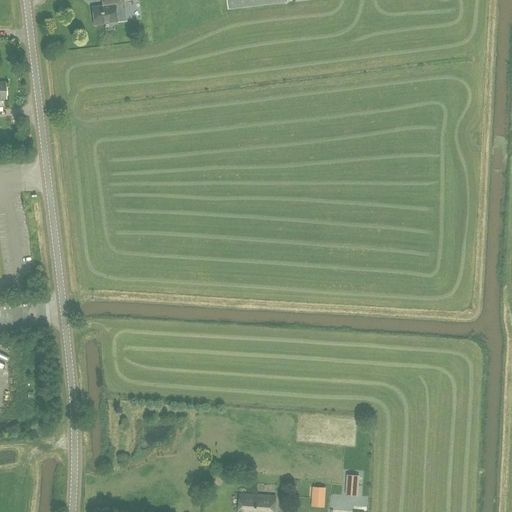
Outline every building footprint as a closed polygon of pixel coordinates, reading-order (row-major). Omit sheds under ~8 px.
[(94,25),(117,22),(115,5),(120,4),(119,0),(101,0),(102,1),(103,6),(92,7),(94,25)] [(228,0),(229,9),(289,1),(289,0),(228,0)] [(357,496),(358,476),(348,475),(347,496),(357,496)] [(314,499),(321,499),(322,488),(314,487),(314,499)] [(275,511),(276,496),(240,494),(238,511),(275,511)]
